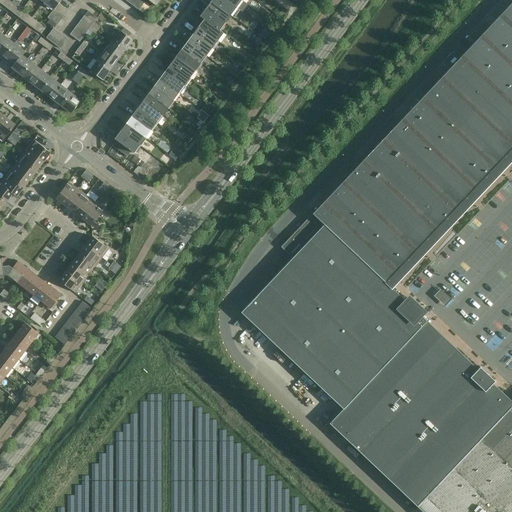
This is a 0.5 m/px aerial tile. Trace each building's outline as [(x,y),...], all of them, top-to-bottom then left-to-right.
[(44,0),(43,1),(53,9),(60,0),(44,0)] [(145,0),(138,0),(134,6),(138,10),(146,0),(145,0)] [(226,0),(212,0),(211,1),(230,14),(235,7),(226,0)] [(511,0),(510,0),(491,22),(511,41),(511,0)] [(9,10),(13,12),(17,7),(21,10),(23,7),(15,1),(9,10)] [(211,1),(206,8),(224,22),(230,14),(211,1)] [(58,3),(54,8),(64,15),(68,10),(58,3)] [(17,7),(13,12),(17,15),(21,10),(17,7)] [(53,9),(51,12),(60,20),(64,15),(54,8),(53,9)] [(206,8),(200,16),(205,19),(219,29),(224,22),(206,8)] [(21,10),(17,15),(21,18),(25,13),(21,10)] [(88,10),(84,15),(94,22),(94,21),(97,18),(88,10)] [(60,20),(51,12),(47,17),(50,19),(56,24),(57,24),(60,20)] [(25,13),(21,18),(25,21),(29,16),(25,13)] [(84,15),(80,20),(90,27),(91,25),(94,22),(84,15)] [(204,19),(199,26),(217,40),(222,32),(219,29),(205,19),(200,16),(204,19)] [(29,25),(33,28),(37,22),(33,19),(29,25)] [(56,24),(50,19),(47,22),(54,27),(56,24)] [(80,20),(77,24),(86,32),(88,29),(90,27),(80,20)] [(94,22),(91,25),(97,30),(100,26),(94,21),(94,22)] [(37,22),(33,28),(37,31),(41,25),(37,22)] [(511,41),(491,22),(460,55),(511,103),(511,41)] [(77,24),(73,29),(83,36),(86,32),(77,24)] [(90,27),(88,29),(94,33),(97,30),(91,25),(90,27)] [(199,26),(193,34),(211,47),(217,40),(199,26)] [(46,37),(51,41),(58,31),(53,28),(46,37)] [(83,36),(73,29),(70,34),(79,41),(83,36)] [(119,30),(111,40),(124,50),(132,39),(119,30)] [(58,31),(51,41),(55,45),(63,35),(58,31)] [(193,34),(188,41),(206,55),(211,47),(193,34)] [(4,35),(0,40),(0,53),(3,56),(13,43),(4,35)] [(63,35),(55,45),(60,48),(68,39),(63,35)] [(37,41),(43,46),(46,41),(40,37),(37,41)] [(13,43),(3,56),(13,64),(11,67),(24,51),(18,46),(20,43),(16,40),(14,43),(13,43)] [(111,40),(104,50),(117,60),(124,50),(111,40)] [(46,41),(43,46),(49,50),(52,46),(46,41)] [(83,41),(79,47),(83,50),(87,44),(83,41)] [(188,41),(182,49),(200,62),(206,55),(188,41)] [(83,50),(79,47),(74,53),(78,56),(83,50)] [(182,49),(176,56),(195,70),(200,62),(182,49)] [(92,56),(96,60),(110,69),(117,60),(104,50),(100,55),(96,52),(92,56)] [(24,51),(11,67),(21,74),(34,57),(31,54),(27,59),(21,54),(24,51)] [(57,56),(63,60),(66,56),(60,52),(57,56)] [(511,103),(460,55),(431,85),(505,155),(511,147),(511,103)] [(66,56),(63,60),(69,65),(72,61),(66,56)] [(176,56),(171,63),(189,77),(195,70),(176,56)] [(34,57),(21,74),(30,82),(40,69),(31,62),(35,57),(34,57)] [(110,69),(96,60),(89,70),(102,80),(110,69)] [(171,63),(165,71),(184,85),(189,77),(171,63)] [(236,78),(241,71),(234,65),(229,73),(236,78)] [(77,71),(83,75),(86,71),(80,67),(77,71)] [(40,69),(30,82),(40,90),(50,77),(40,69)] [(86,71),(83,75),(89,80),(92,76),(86,71)] [(165,71),(160,78),(178,92),(184,85),(165,71)] [(229,75),(225,81),(231,85),(235,79),(229,75)] [(50,77),(40,90),(50,97),(60,84),(50,77)] [(160,78),(154,86),(173,99),(178,92),(160,78)] [(231,85),(225,81),(219,88),(225,92),(231,85)] [(60,84),(50,97),(60,105),(70,92),(60,84)] [(431,85),(392,128),(465,197),(505,155),(431,85)] [(154,86),(149,93),(167,107),(173,99),(154,86)] [(70,92),(60,105),(70,113),(80,100),(70,92)] [(149,93),(143,101),(161,114),(167,107),(149,93)] [(143,101),(137,108),(156,122),(161,114),(143,101)] [(137,108),(132,116),(150,129),(156,122),(137,108)] [(132,116),(126,123),(145,137),(146,138),(151,131),(150,130),(150,129),(132,116)] [(6,117),(0,124),(0,139),(2,141),(15,124),(6,117)] [(126,123),(121,131),(139,145),(145,137),(126,123)] [(392,128),(352,170),(426,239),(465,197),(392,128)] [(115,139),(116,139),(111,145),(126,156),(130,150),(133,152),(139,145),(121,131),(115,139)] [(12,132),(10,136),(17,141),(20,137),(12,132)] [(17,141),(10,136),(7,139),(14,145),(17,141)] [(33,139),(26,148),(43,161),(50,152),(33,139)] [(26,148),(20,157),(36,170),(43,161),(26,148)] [(175,159),(180,153),(173,148),(169,154),(175,159)] [(20,157),(13,166),(30,178),(36,170),(20,157)] [(13,166),(7,174),(23,187),(30,178),(13,166)] [(80,176),(84,179),(89,172),(86,169),(80,176)] [(352,170),(312,213),(385,282),(385,281),(386,282),(426,239),(352,170)] [(89,172),(84,179),(88,182),(93,175),(89,172)] [(7,174),(0,183),(0,182),(0,183),(13,193),(12,193),(16,196),(23,187),(7,174)] [(55,198),(64,205),(77,188),(68,181),(55,198)] [(0,182),(0,197),(6,202),(12,193),(13,193),(0,183),(0,182),(0,183),(0,182)] [(98,189),(101,192),(107,185),(103,182),(98,189)] [(107,185),(101,192),(105,195),(110,188),(107,185)] [(77,188),(64,205),(73,211),(85,195),(77,188)] [(85,195),(73,211),(81,218),(94,201),(85,195)] [(94,201),(81,218),(90,225),(103,208),(94,201)] [(385,282),(312,213),(280,246),(292,257),(240,312),(343,408),(426,320),(418,313),(420,311),(408,300),(407,301),(386,282),(385,281),(385,282)] [(92,235),(85,245),(101,257),(108,248),(92,235)] [(85,245),(78,253),(95,266),(101,257),(85,245)] [(78,253),(72,262),(88,274),(95,266),(78,253)] [(6,274),(15,281),(26,267),(17,260),(6,274)] [(113,261),(110,264),(117,270),(120,266),(113,261)] [(72,262),(65,270),(81,283),(88,274),(72,262)] [(117,270),(110,264),(107,268),(115,274),(117,270)] [(26,267),(15,281),(24,288),(34,274),(26,267)] [(65,270),(58,279),(74,292),(81,283),(65,270)] [(34,274),(24,288),(33,294),(43,281),(34,274)] [(100,278),(97,281),(104,287),(107,283),(100,278)] [(43,281),(33,294),(41,301),(52,287),(43,281)] [(104,287),(97,281),(94,285),(102,291),(104,287)] [(52,287),(41,301),(50,308),(61,294),(52,287)] [(94,301),(87,295),(84,299),(91,305),(94,301)] [(82,301),(78,306),(88,314),(92,309),(82,301)] [(78,306),(74,311),(84,319),(88,314),(78,306)] [(74,311),(70,316),(80,324),(84,319),(74,311)] [(70,316),(66,321),(76,329),(80,324),(70,316)] [(343,408),(329,422),(329,423),(417,506),(511,404),(511,401),(492,382),(494,380),(479,366),(477,368),(426,320),(343,408)] [(66,321),(62,326),(72,334),(76,329),(66,321)] [(24,322),(17,331),(31,341),(38,332),(24,322)] [(62,326),(58,332),(68,339),(72,334),(62,326)] [(17,331),(11,340),(24,350),(31,341),(17,331)] [(68,339),(58,332),(54,337),(64,344),(68,339)] [(11,340),(4,348),(18,359),(24,350),(11,340)] [(0,353),(0,358),(11,367),(18,359),(4,348),(0,353)] [(0,358),(0,372),(5,376),(11,367),(0,358)] [(40,367),(36,373),(40,376),(44,370),(40,367)] [(511,511),(511,404),(417,506),(423,511),(511,511)]
